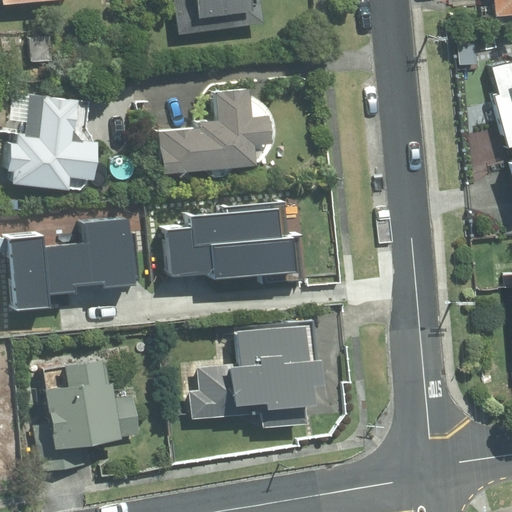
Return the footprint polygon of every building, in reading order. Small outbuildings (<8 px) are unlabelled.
[(163,0),(168,32),(255,20),(251,0),(163,0)] [(511,0),(480,0),(482,12),(511,9),(511,0)] [(505,155),(497,157),(510,207),(511,206),(511,54),(480,63),(505,155)] [(146,127),(150,170),(241,162),(239,141),(255,139),(253,111),(237,113),(235,86),(202,89),(204,118),(184,119),(184,124),(146,127)] [(65,96),(24,93),(21,132),(6,131),(5,141),(0,140),(0,167),(2,168),(1,179),(53,184),(54,172),(77,174),(80,139),(61,137),(65,96)] [(282,203),(148,214),(154,291),(288,280),(282,203)] [(123,218),(0,228),(0,299),(1,307),(129,296),(123,218)] [(511,263),(500,265),(511,369),(511,368),(511,263)] [(227,362),(189,366),(191,387),(181,388),(183,418),(250,412),(251,424),(297,420),(294,379),(308,378),(306,353),(293,354),(289,320),(224,326),(227,362)] [(28,425),(34,469),(77,462),(74,440),(131,432),(125,394),(100,398),(98,379),(90,380),(86,356),(50,362),(53,382),(30,385),(35,424),(28,425)]
